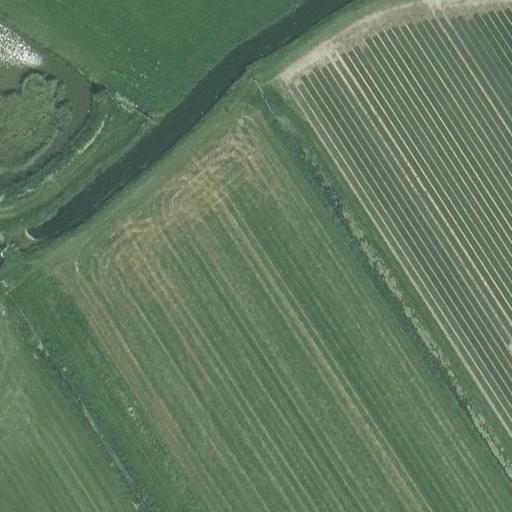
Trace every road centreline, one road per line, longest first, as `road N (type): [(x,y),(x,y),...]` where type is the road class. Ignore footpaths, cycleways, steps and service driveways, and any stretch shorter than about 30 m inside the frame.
road 1 (track): [(166,511),(15,278)]
road 2 (track): [(160,93),(100,153),(30,203),(0,211)]
